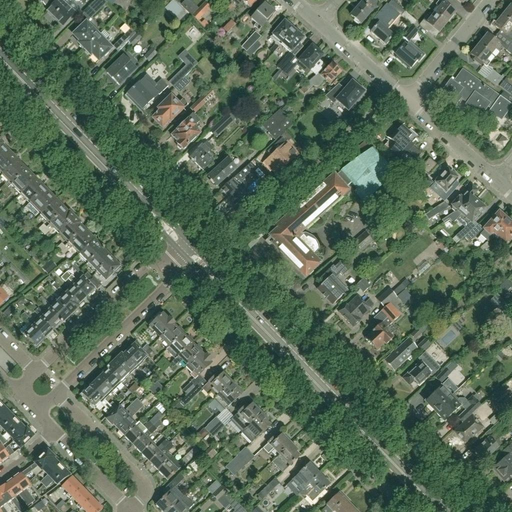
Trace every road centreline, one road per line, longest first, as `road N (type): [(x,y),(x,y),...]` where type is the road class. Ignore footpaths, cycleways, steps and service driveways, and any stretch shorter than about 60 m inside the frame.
road 1 (residential): [(473,511),(205,233)]
road 2 (residential): [(406,511),(176,276)]
road 3 (secondary): [(224,289),(440,511)]
road 4 (residential): [(205,233),(0,22)]
road 5 (residential): [(156,254),(0,92)]
road 6 (secondary): [(143,205),(0,56)]
road 7 (residential): [(156,254),(34,371)]
road 8 (residential): [(55,394),(176,276)]
road 9 (residential): [(128,511),(140,498),(139,480),(55,394)]
road 10 (residential): [(407,99),(488,0)]
road 11 (residential): [(407,99),(316,20)]
